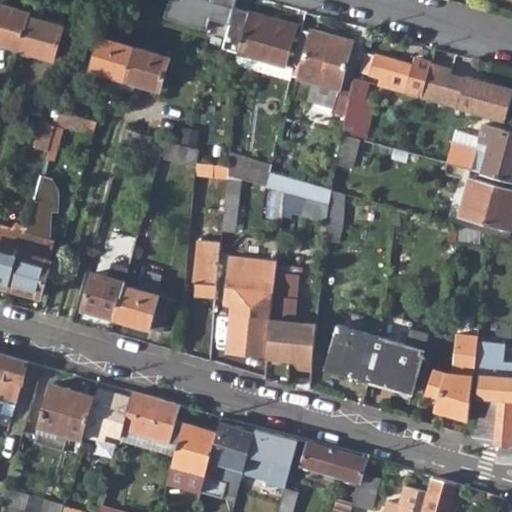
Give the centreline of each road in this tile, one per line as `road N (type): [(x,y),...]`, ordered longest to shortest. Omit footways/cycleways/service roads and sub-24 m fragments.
road 1 (residential): [(511,474),(0,327)]
road 2 (residential): [(365,0),(511,40)]
